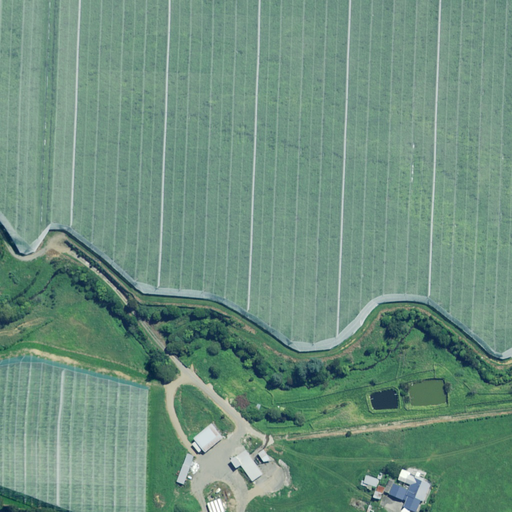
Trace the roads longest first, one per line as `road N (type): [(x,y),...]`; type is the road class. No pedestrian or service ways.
road 1 (track): [(511,157),(405,111),(46,87)]
road 2 (track): [(46,87),(40,230),(109,279),(148,337),(245,426)]
road 3 (track): [(245,426),(278,439),(511,408)]
